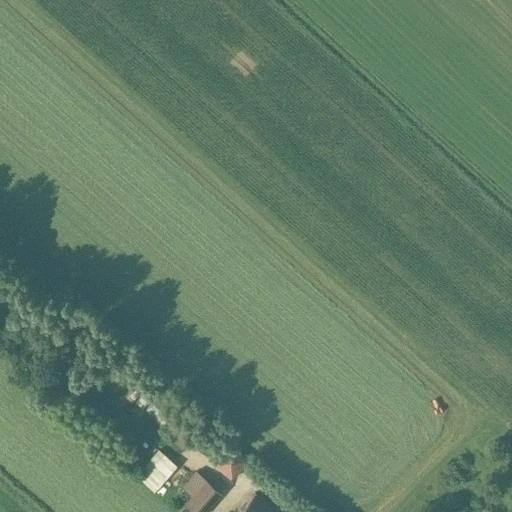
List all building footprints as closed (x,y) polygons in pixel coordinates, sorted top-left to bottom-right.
[(179,424),(169,436),(180,446),(191,434),(179,424)] [(229,441),(210,462),(230,480),(249,459),(229,441)] [(175,465),(162,454),(140,479),(153,491),(175,465)] [(189,497),(176,511),(203,511),(220,493),(205,479),(196,471),(182,487),(191,495),(189,497)] [(276,511),(254,493),(237,511),(276,511)]
